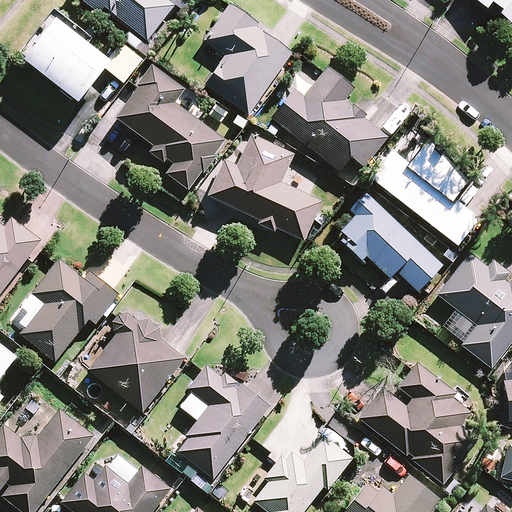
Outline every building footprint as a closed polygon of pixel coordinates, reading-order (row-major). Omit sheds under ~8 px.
[(167,0),(79,0),(98,14),(103,8),(146,40),(172,7),(166,2),(167,0)] [(511,0),(473,0),(484,9),(487,6),(489,3),(498,10),(496,13),(511,26),(511,0)] [(254,23),(229,5),(204,42),(224,56),(204,85),(247,115),(290,53),(252,26),(254,23)] [(20,59),(75,103),(97,75),(108,62),(52,18),(20,59)] [(142,58),(121,44),(104,69),(124,83),(142,58)] [(182,90),(152,68),(114,118),(152,146),(148,153),(169,169),(165,174),(187,191),(224,140),(173,103),(182,90)] [(352,91),(325,70),(301,100),(291,92),(270,119),(337,172),(349,157),(363,168),(386,138),(343,103),(352,91)] [(292,157),(250,136),(234,167),(225,162),(207,196),(300,243),(321,203),(279,182),(292,157)] [(408,165),(391,152),(370,179),(456,245),(476,219),(452,200),(467,181),(422,146),(408,165)] [(344,236),(340,241),(360,261),(364,256),(388,279),(395,271),(416,292),(440,266),(365,193),(348,210),(355,216),(339,232),(344,236)] [(3,228),(0,225),(0,293),(40,240),(11,219),(3,228)] [(482,263),(468,253),(436,296),(454,310),(439,331),(490,369),(511,339),(511,277),(511,279),(485,260),(482,263)] [(82,281),(57,261),(31,294),(43,305),(20,334),(53,361),(87,318),(94,323),(116,296),(88,273),(82,281)] [(111,333),(114,334),(112,339),(87,370),(142,412),(183,359),(156,339),(160,326),(119,315),(118,319),(115,318),(111,333)] [(0,374),(14,357),(0,345),(0,398),(1,397),(0,396),(0,374)] [(471,447),(459,437),(453,432),(472,409),(417,364),(397,388),(412,400),(405,408),(382,390),(358,419),(440,485),(471,447)] [(265,408),(206,365),(188,389),(191,392),(180,408),(198,421),(175,452),(213,479),(265,408)] [(511,380),(503,382),(507,421),(511,420),(511,380)] [(33,511),(92,437),(58,410),(30,447),(1,424),(0,425),(0,496),(20,511),(33,511)] [(350,459),(305,424),(265,477),(268,480),(252,501),(266,511),(302,511),(323,486),(327,489),(350,459)] [(511,480),(511,443),(507,443),(500,478),(511,480)] [(137,472),(114,454),(103,467),(95,461),(61,503),(71,511),(151,511),(170,490),(141,467),(137,472)] [(427,511),(437,499),(406,475),(388,499),(366,482),(342,511),(427,511)]
